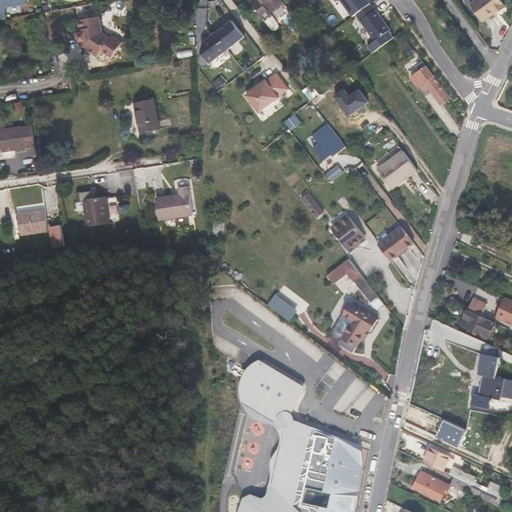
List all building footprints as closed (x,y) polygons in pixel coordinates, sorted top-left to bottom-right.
[(28,5),(26,0),(0,0),(0,19),(7,19),(6,9),(28,5)] [(259,0),(251,7),(263,23),(267,21),(274,29),(276,30),(280,27),(281,24),(271,12),(284,2),(282,0),(259,0)] [(509,5),(505,0),(477,0),(473,3),(486,20),(497,12),(500,9),(501,11),(509,5)] [(371,3),(356,14),(375,40),(390,29),(371,3)] [(91,18),(79,20),(81,33),(78,33),(79,42),(82,42),(82,48),(85,46),(88,49),(87,51),(97,59),(102,53),(111,59),(122,45),(111,38),(110,40),(104,33),(100,13),(94,14),(91,18)] [(245,38),(233,22),(205,44),(209,49),(203,54),(211,64),(245,38)] [(420,70),(414,75),(422,87),(426,84),(440,103),(449,97),(423,62),(418,66),(420,70)] [(290,90),(278,74),(268,82),(267,81),(260,87),(261,88),(256,92),(255,91),(248,96),(261,114),(281,98),(280,98),(290,90)] [(414,75),(411,77),(419,89),(422,87),(414,75)] [(160,130),(155,99),(136,103),(141,133),(160,130)] [(2,153),(37,147),(33,126),(23,127),(22,126),(0,129),(0,142),(2,153)] [(347,146),(332,127),(319,137),(322,141),(313,148),(323,162),(332,155),(333,157),(347,146)] [(418,170),(403,151),(379,169),(393,189),(418,170)] [(180,197),(157,200),(160,220),(193,215),(189,186),(179,188),(180,195),(180,197)] [(302,198),(303,201),(310,195),(306,189),(299,195),(302,198)] [(98,198),(97,190),(80,193),(81,202),(85,202),(88,226),(110,223),(107,197),(98,198)] [(310,195),(303,201),(309,208),(316,203),(310,195)] [(321,209),(316,203),(309,208),(314,214),(321,209)] [(49,231),(46,210),(18,214),(22,235),(49,231)] [(362,233),(346,213),(330,226),(345,246),(352,240),(352,241),(353,241),(354,241),(354,240),(355,240),(356,239),(356,238),(356,237),(362,233)] [(66,245),(62,225),(51,227),(55,248),(66,245)] [(402,227),(379,245),(391,260),(414,242),(402,227)] [(372,303),(379,297),(350,260),(342,266),(348,274),(355,283),(356,282),(372,303)] [(334,285),(348,274),(342,266),(327,277),(334,285)] [(277,292),(268,304),(289,320),(299,308),(277,292)] [(379,311),(386,305),(379,297),(372,303),(379,311)] [(511,300),(505,297),(496,317),(511,323),(511,300)] [(350,325),(344,337),(340,344),(354,352),(368,330),(370,332),(378,319),(352,303),(342,320),(350,325)] [(265,322),(299,347),(308,334),(274,310),(265,322)] [(462,324),(489,337),(494,325),(467,313),(462,324)] [(335,332),(344,337),(350,325),(342,320),(335,332)] [(502,350),(486,343),(484,354),(482,354),(478,374),(483,376),(480,395),(475,394),(473,405),(491,409),(493,398),(502,400),(506,379),(497,377),(501,358),(502,350)] [(511,354),(502,350),(501,358),(511,362),(511,354)] [(363,464),(361,463),(355,492),(358,493),(355,509),(353,508),(351,511),(241,511),(242,510),(245,502),(247,499),(269,504),(286,427),(283,426),(282,425),(281,424),(280,422),(275,422),(266,421),(261,420),(257,418),(252,415),(248,410),(246,407),(244,405),(243,399),(242,395),(241,393),(241,388),(242,383),(243,380),(244,377),(246,373),(247,372),(250,368),(252,366),(256,363),(260,361),(298,383),(301,387),(302,388),(302,390),(302,392),(301,394),(290,413),(292,414),(293,415),(293,416),(294,418),(294,420),(294,421),(361,447),(363,446),(295,421),(295,420),(295,417),(293,414),(292,413),(305,392),(306,390),(306,388),(304,386),(303,385),(260,360),(253,364),(249,367),(246,372),(243,376),(243,377),(242,380),(241,383),(240,387),(240,391),(241,396),(241,400),(243,403),(245,407),(247,411),(252,415),(257,419),(261,421),(266,422),(272,424),(275,425),(277,428),(278,429),(280,431),(281,435),(281,441),(278,450),(274,456),(272,462),(272,468),(272,473),(271,479),(269,491),(267,496),(263,498),(252,494),(244,498),(239,511),(355,511),(356,510),(359,491),(363,464)] [(351,511),(353,508),(355,509),(358,493),(355,492),(361,463),(361,447),(294,421),(294,420),(294,418),(293,416),(293,415),(292,414),(290,413),(301,394),(302,392),(302,390),(302,388),(301,387),(298,383),(260,361),(256,363),(252,366),(250,368),(247,372),(246,373),(244,377),(243,380),(242,383),(241,388),(241,393),(242,395),(243,399),(244,405),(246,407),(248,410),(252,415),(257,418),(261,420),(266,421),(275,422),(280,422),(281,424),(282,425),(283,426),(286,427),(269,504),(247,499),(245,502),(242,510),(241,511),(351,511)] [(447,466),(451,458),(431,448),(425,460),(445,470),(447,466)] [(449,491),(451,486),(452,485),(422,471),(415,484),(413,488),(440,502),(446,490),(449,491)] [(508,502),(456,477),(452,485),(451,486),(465,492),(466,490),(505,509),(508,502)] [(488,488),(500,493),(503,487),(491,481),(488,488)] [(461,501),(456,511),(470,511),(471,510),(466,507),(468,504),(461,501)]
